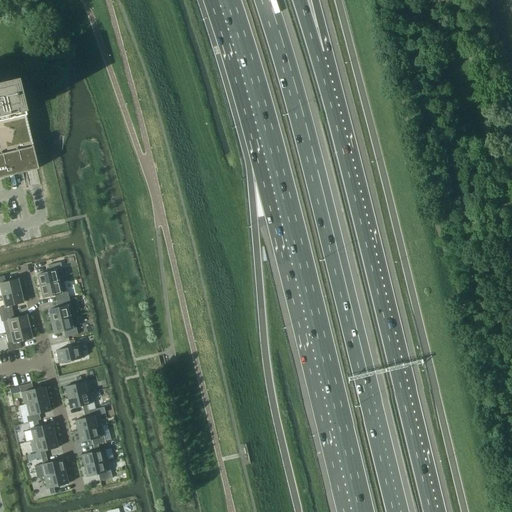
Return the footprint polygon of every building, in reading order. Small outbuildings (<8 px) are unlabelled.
[(0,178),(38,169),(16,80),(16,78),(0,81),(0,178)] [(60,263),(47,266),(49,272),(60,270),(62,269),(60,263)] [(63,281),(60,270),(49,272),(37,275),(37,276),(40,287),(63,281)] [(17,280),(5,283),(0,284),(0,289),(2,296),(20,291),(17,280)] [(66,292),(63,281),(40,287),(42,298),(54,295),(66,292)] [(20,292),(20,291),(2,296),(4,307),(11,306),(23,303),(20,292)] [(67,293),(67,292),(66,292),(54,295),(54,296),(56,302),(69,299),(67,293)] [(69,299),(56,302),(57,308),(70,305),(69,299)] [(70,306),(70,305),(57,308),(48,310),(51,322),(73,317),(70,306)] [(4,307),(0,308),(0,315),(12,312),(11,306),(4,307)] [(14,319),(12,312),(0,315),(0,317),(1,322),(2,322),(14,319)] [(29,327),(26,316),(14,319),(2,322),(5,333),(29,327)] [(76,328),(73,317),(51,322),(54,333),(63,331),(76,328)] [(31,339),(29,327),(5,333),(8,344),(19,342),(31,339)] [(76,329),(76,328),(63,331),(63,332),(65,338),(77,335),(76,329)] [(21,348),(19,342),(8,344),(7,345),(8,351),(21,348)] [(80,345),(75,346),(70,347),(55,351),(59,364),(83,358),(80,345)] [(88,381),(81,383),(76,384),(64,387),(67,398),(91,392),(88,381)] [(19,386),(20,392),(33,389),(31,384),(19,386)] [(44,387),(33,389),(20,392),(23,405),(25,404),(47,399),(44,387)] [(94,403),(91,392),(67,398),(69,409),(82,406),(87,405),(94,403)] [(50,411),(47,399),(25,404),(28,416),(38,414),(50,411)] [(40,420),(38,414),(28,416),(26,416),(28,423),(32,422),(37,421),(40,420)] [(98,415),(90,417),(85,418),(74,421),(77,432),(101,426),(98,415)] [(51,423),(38,427),(34,428),(29,429),(32,441),(54,436),(51,423)] [(104,437),(101,426),(77,432),(79,443),(91,440),(104,437)] [(57,448),(54,436),(32,441),(35,453),(39,452),(44,451),(57,448)] [(105,443),(104,437),(91,440),(93,446),(97,445),(105,443)] [(105,449),(99,451),(94,452),(80,455),(83,466),(107,460),(105,449)] [(42,464),(34,466),(37,478),(43,477),(65,472),(62,459),(47,463),(42,464)] [(110,471),(107,460),(83,466),(86,477),(98,474),(110,471)] [(112,478),(110,471),(98,474),(99,481),(112,478)] [(68,484),(65,472),(43,477),(46,489),(48,489),(53,487),(68,484)]
